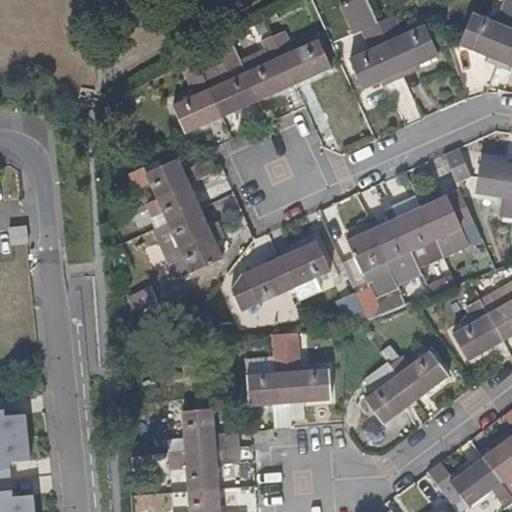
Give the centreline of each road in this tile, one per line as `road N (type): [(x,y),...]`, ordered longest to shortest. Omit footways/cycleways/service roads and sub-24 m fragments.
road 1 (residential): [(79,511),(43,164),(0,139)]
road 2 (residential): [(511,117),(454,126),(327,185),(296,186),(273,173)]
road 3 (residential): [(299,484),(384,476),(511,388)]
